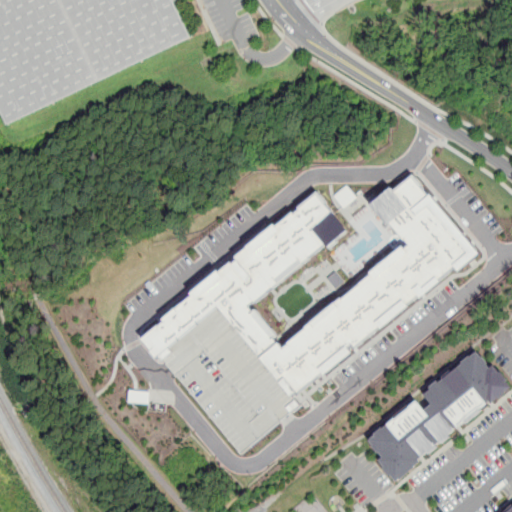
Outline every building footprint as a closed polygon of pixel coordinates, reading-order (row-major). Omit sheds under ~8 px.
[(198,40),(178,0),(0,0),(0,105),(12,130),(198,40)] [(145,338),(167,321),(165,318),(195,294),(193,293),(221,270),(222,271),(234,262),(236,264),(241,260),(238,256),(277,224),(279,226),(319,192),(350,229),(329,246),(327,243),(257,302),(256,301),(251,305),(255,312),(258,310),(279,335),(275,338),(280,343),(281,343),(286,348),(292,343),(291,343),(309,328),(308,327),(343,297),(344,299),(372,274),(371,273),(404,246),(406,248),(411,244),(406,239),(405,240),(392,224),(390,225),(372,204),(394,187),(396,189),(415,175),(427,188),(425,189),(430,195),(432,194),(481,253),(459,270),(456,267),(440,280),(442,281),(421,298),(419,295),(409,304),(410,305),(383,328),(381,327),(352,350),(354,352),(327,374),(325,373),(300,393),(299,391),(294,396),(263,357),(221,305),(162,354),(158,357),(153,351),(154,349),(145,338)] [(162,354),(243,453),(301,405),(294,396),(263,357),(221,305),(162,354)] [(369,441),(480,349),(511,387),(399,478),(369,441)] [(499,511),(511,501),(511,511),(499,511)]
